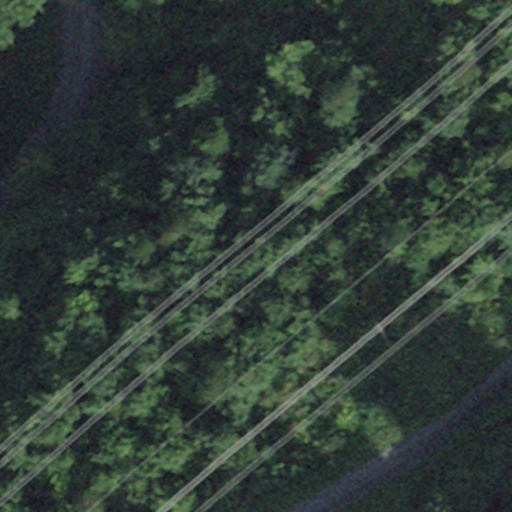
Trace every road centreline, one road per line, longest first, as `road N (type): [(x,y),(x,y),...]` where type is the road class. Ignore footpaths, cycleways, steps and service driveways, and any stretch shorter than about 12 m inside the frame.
road 1 (track): [(511,369),(472,407),(314,511)]
road 2 (track): [(0,205),(87,55),(88,0)]
